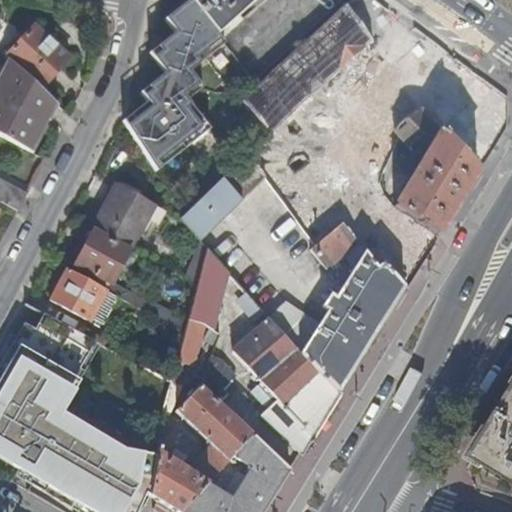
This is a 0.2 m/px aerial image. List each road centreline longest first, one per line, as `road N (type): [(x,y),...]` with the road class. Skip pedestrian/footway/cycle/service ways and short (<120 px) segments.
road 1 (primary): [(511,194),(426,372),(336,511)]
road 2 (residential): [(0,308),(111,87),(138,0)]
road 3 (primary): [(387,486),(511,299)]
